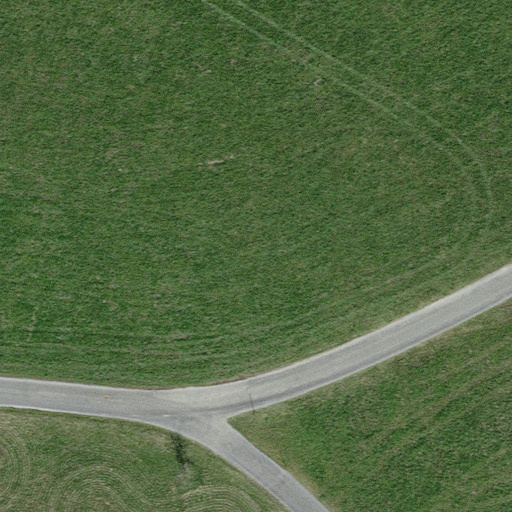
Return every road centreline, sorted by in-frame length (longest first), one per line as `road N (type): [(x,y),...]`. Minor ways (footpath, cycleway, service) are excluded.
road 1 (unclassified): [(185,410),(338,360),(511,276)]
road 2 (unclassified): [(0,392),(185,410)]
road 3 (unclassified): [(185,410),(302,511)]
